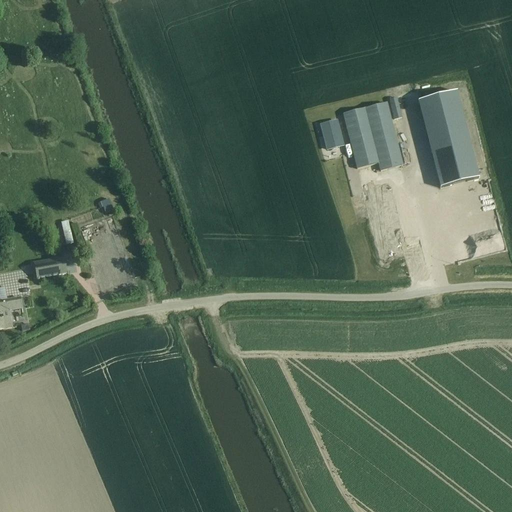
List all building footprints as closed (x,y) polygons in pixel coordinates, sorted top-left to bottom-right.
[(479,179),(456,92),(418,102),(440,189),(479,179)] [(380,172),(401,166),(385,104),(342,115),(356,169),(378,163),(380,172)] [(336,122),(321,126),(327,151),(342,147),(336,122)] [(384,190),(364,195),(365,196),(375,236),(377,235),(382,256),(403,251),(399,234),(396,235),(384,191),(384,190)] [(37,280),(66,275),(64,259),(34,264),(37,280)] [(0,330),(10,329),(7,311),(21,308),(20,299),(7,301),(7,302),(0,302),(0,330)]
